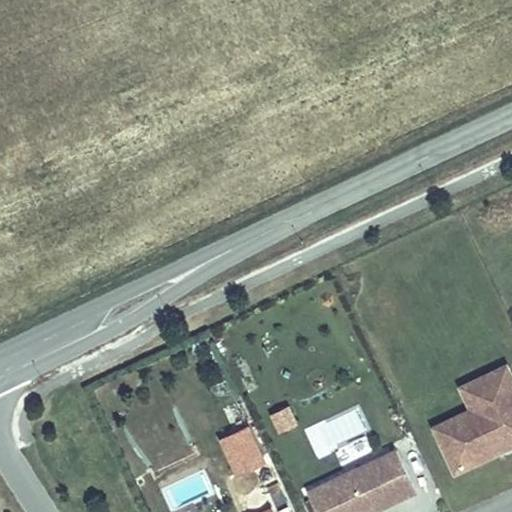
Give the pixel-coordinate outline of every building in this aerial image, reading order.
[(462,382),(473,405),(480,419),(442,437),(455,466),(494,448),(492,444),(500,440),(502,444),(511,439),(511,371),(507,361),(462,382)] [(294,403),(270,412),(296,480),(320,471),(294,403)] [(435,423),(442,437),(480,419),(473,405),(435,423)] [(356,412),(322,423),(327,441),(362,431),(356,412)] [(233,480),(267,467),(252,425),(217,438),(233,480)] [(492,444),(494,448),(502,444),(500,440),(492,444)] [(306,488),(317,511),(358,511),(415,486),(396,446),(306,488)]
